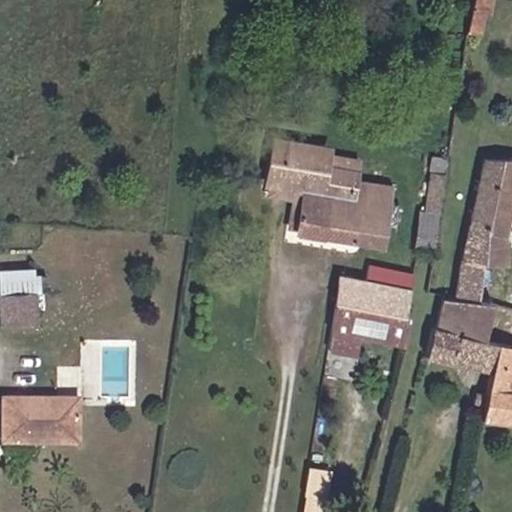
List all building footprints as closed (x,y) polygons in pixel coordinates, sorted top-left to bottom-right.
[(472,0),(468,29),(488,32),(493,0),(472,0)] [(280,126),(274,158),(312,166),(324,168),(327,148),(329,136),(280,126)] [(324,168),(341,172),(343,151),(327,148),(324,168)] [(511,152),(489,151),(452,298),(505,313),(511,288),(511,152)] [(312,166),(274,158),(272,173),(310,181),(301,223),(384,241),(393,201),(362,194),(366,178),(341,172),(324,168),(312,166)] [(310,181),(272,173),(269,184),(294,189),(288,220),(301,223),(310,181)] [(417,248),(431,252),(442,213),(428,209),(417,248)] [(382,252),(429,264),(431,252),(417,248),(384,241),(382,252)] [(334,298),(403,313),(407,289),(339,276),(334,298)] [(41,286),(9,287),(9,314),(42,313),(41,286)] [(505,313),(452,298),(441,294),(433,328),(443,331),(438,357),(490,372),(500,338),(505,313)] [(334,298),(326,339),(352,346),(355,334),(400,345),(406,313),(403,313),(334,298)] [(420,353),(438,357),(443,331),(433,328),(427,326),(420,353)] [(490,372),(481,406),(511,414),(511,340),(500,338),(490,372)] [(47,426),(85,427),(85,392),(7,389),(7,434),(21,458),(47,426)] [(59,459),(85,427),(47,426),(21,458),(59,459)] [(325,511),(329,463),(306,461),(301,511),(325,511)]
